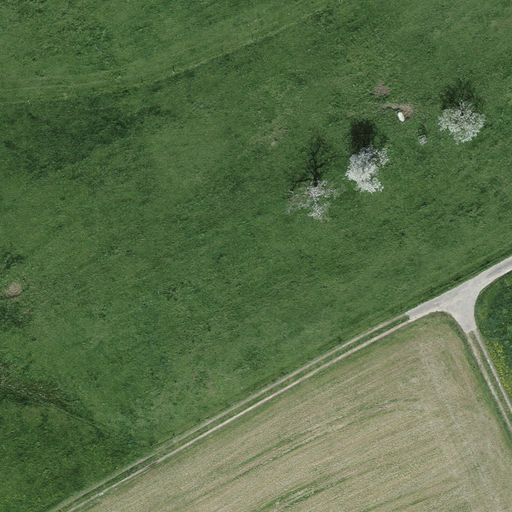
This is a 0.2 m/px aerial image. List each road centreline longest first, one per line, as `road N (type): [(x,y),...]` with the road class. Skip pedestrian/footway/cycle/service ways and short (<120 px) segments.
road 1 (track): [(455,288),(71,511)]
road 2 (track): [(511,411),(455,288)]
